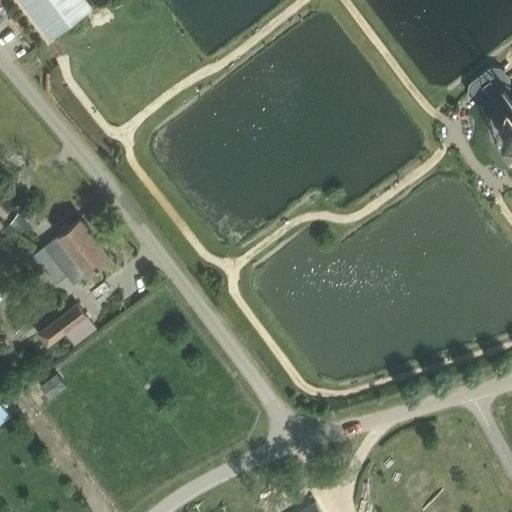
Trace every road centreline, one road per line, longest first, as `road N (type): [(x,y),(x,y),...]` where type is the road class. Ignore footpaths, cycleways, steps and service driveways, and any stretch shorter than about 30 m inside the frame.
road 1 (unclassified): [(511,380),(298,439),(0,57)]
road 2 (track): [(159,511),(220,473),(298,439)]
